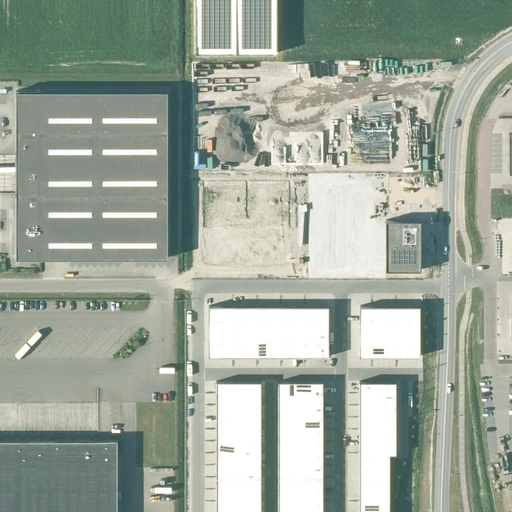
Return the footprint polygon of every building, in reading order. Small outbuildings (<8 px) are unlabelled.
[(195,0),(195,53),(277,53),(277,0),(195,0)] [(168,90),(16,90),(16,258),(168,258),(168,90)] [(381,224),(381,277),(415,278),(416,225),(381,224)] [(221,305),(208,305),(208,330),(213,330),(221,330),(221,305)] [(233,305),(221,305),(221,330),(233,330),(233,305)] [(245,305),(233,305),(233,330),(245,330),(245,305)] [(257,305),(245,305),(245,330),(257,330),(257,305)] [(269,305),(257,305),(257,330),(269,330),(269,305)] [(281,305),(269,305),(269,330),(281,330),(281,305)] [(293,305),(281,305),(281,330),(293,330),(293,305)] [(305,305),(293,305),(293,330),(305,330),(305,305)] [(317,305),(305,305),(305,330),(317,330),(317,305)] [(329,305),(317,305),(317,330),(329,330),(329,305)] [(372,305),(359,305),(359,335),(372,335),(372,305)] [(384,305),(372,305),(372,335),(384,335),(384,305)] [(395,305),(384,305),(384,335),(395,335),(395,305)] [(407,305),(395,305),(395,335),(407,335),(407,305)] [(419,305),(407,305),(407,335),(420,335),(419,305)] [(99,338),(104,342),(114,331),(110,326),(99,338)] [(80,343),(91,332),(86,328),(76,339),(80,343)] [(213,341),(208,341),(208,355),(221,355),(221,330),(213,330),(213,341)] [(233,330),(221,330),(221,355),(233,355),(233,330)] [(245,330),(233,330),(233,355),(245,355),(245,330)] [(257,330),(245,330),(245,355),(257,355),(257,330)] [(269,330),(257,330),(257,355),(269,355),(269,330)] [(281,330),(269,330),(269,355),(281,355),(281,330)] [(293,330),(281,330),(281,355),(293,355),(293,330)] [(305,330),(293,330),(293,355),(305,355),(305,330)] [(317,330),(305,330),(305,355),(317,355),(317,330)] [(329,330),(317,330),(317,355),(329,355),(329,330)] [(372,335),(359,335),(359,356),(372,356),(372,335)] [(384,335),(372,335),(372,356),(384,356),(384,335)] [(395,335),(384,335),(384,356),(395,356),(395,335)] [(407,335),(395,335),(395,356),(407,356),(407,335)] [(420,335),(407,335),(407,356),(419,356),(420,335)] [(87,352),(92,356),(103,343),(99,338),(87,352)] [(67,356),(79,345),(75,341),(63,352),(67,356)] [(377,380),(359,380),(359,393),(377,393),(377,380)] [(395,380),(377,380),(377,393),(395,393),(395,380)] [(243,381),(216,381),(216,393),(243,393),(243,381)] [(261,381),(243,381),(243,393),(261,393),(261,381)] [(296,381),(278,381),(278,393),(296,393),(296,381)] [(305,381),(296,381),(296,393),(323,393),(323,381),(305,381)] [(243,393),(216,393),(216,405),(243,405),(243,393)] [(261,393),(243,393),(243,405),(261,405),(261,393)] [(296,393),(278,393),(278,405),(296,405),(296,393)] [(323,393),(296,393),(296,405),(323,405),(323,393)] [(377,393),(359,393),(359,405),(377,405),(377,393)] [(395,393),(377,393),(377,405),(395,405),(395,393)] [(243,405),(216,405),(216,417),(243,417),(243,405)] [(261,405),(243,405),(243,417),(261,417),(261,405)] [(296,405),(278,405),(278,417),(296,417),(296,405)] [(323,405),(296,405),(296,417),(323,417),(323,405)] [(377,405),(359,405),(359,417),(377,417),(377,405)] [(395,405),(377,405),(377,417),(395,417),(395,405)] [(243,417),(216,417),(216,429),(243,429),(243,417)] [(261,417),(243,417),(243,429),(261,429),(261,417)] [(296,417),(278,417),(278,429),(296,429),(296,417)] [(323,417),(296,417),(296,429),(323,429),(323,417)] [(377,417),(359,417),(359,429),(377,429),(377,417)] [(395,417),(377,417),(377,429),(395,429),(395,417)] [(243,429),(216,429),(216,441),(243,441),(243,429)] [(261,429),(243,429),(243,441),(261,441),(261,429)] [(296,429),(278,429),(278,441),(296,441),(296,429)] [(323,429),(296,429),(296,441),(323,441),(323,429)] [(377,429),(359,429),(359,441),(377,441),(377,429)] [(395,429),(377,429),(377,441),(395,441),(395,429)] [(0,511),(117,511),(117,439),(0,438),(0,511)] [(243,441),(216,441),(216,453),(243,453),(243,441)] [(261,441),(243,441),(243,453),(261,453),(261,441)] [(296,441),(278,441),(278,453),(296,453),(296,441)] [(323,441),(296,441),(296,453),(323,453),(323,441)] [(377,441),(359,441),(359,453),(377,453),(377,441)] [(395,441),(377,441),(377,453),(389,453),(395,453),(395,441)] [(243,453),(216,453),(216,465),(243,465),(243,453)] [(261,453),(243,453),(243,465),(261,465),(261,453)] [(296,453),(278,453),(278,465),(296,465),(296,453)] [(323,453),(296,453),(296,465),(323,465),(323,453)] [(377,453),(359,453),(359,477),(389,477),(389,453),(377,453)] [(243,465),(216,465),(216,477),(243,477),(243,465)] [(261,465),(243,465),(243,477),(261,477),(261,465)] [(296,465),(278,465),(278,477),(296,477),(296,465)] [(323,465),(296,465),(296,477),(323,477),(323,465)] [(243,477),(216,477),(216,489),(243,489),(243,477)] [(261,477),(243,477),(243,489),(261,489),(261,477)] [(296,477),(278,477),(278,489),(296,489),(296,477)] [(323,477),(296,477),(296,489),(323,489),(323,477)] [(389,477),(359,477),(359,501),(389,501),(389,477)] [(243,489),(216,489),(216,501),(243,501),(243,489)] [(261,489),(243,489),(243,501),(261,501),(261,489)] [(296,489),(278,489),(278,501),(296,501),(296,489)] [(323,489),(296,489),(296,501),(323,501),(323,489)] [(242,511),(243,501),(216,501),(216,511),(242,511)] [(261,511),(261,501),(243,501),(242,511),(261,511)] [(296,511),(296,501),(278,501),(278,511),(296,511)] [(322,511),(323,501),(296,501),(296,511),(322,511)] [(389,511),(389,501),(359,501),(359,511),(389,511)]
